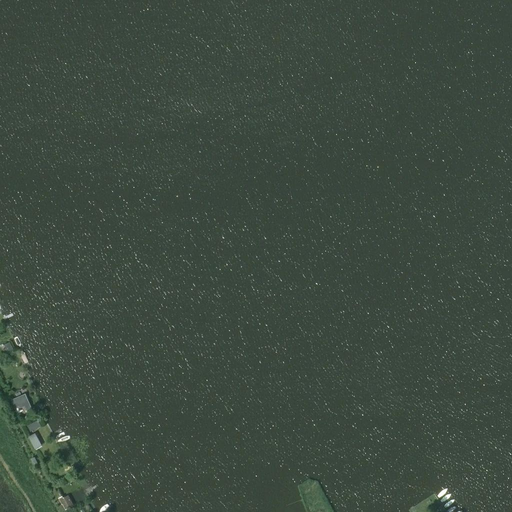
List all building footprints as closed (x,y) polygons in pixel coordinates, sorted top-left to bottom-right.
[(13,349),(9,342),(4,345),(6,348),(2,350),(4,354),(13,349)] [(11,400),(17,416),(31,410),(25,394),(11,400)] [(29,432),(40,426),(37,421),(26,427),(29,432)] [(34,434),(27,437),(34,451),(41,447),(34,434)] [(63,496),(58,498),(62,505),(62,504),(65,510),(73,505),(67,495),(64,497),(63,496)]
